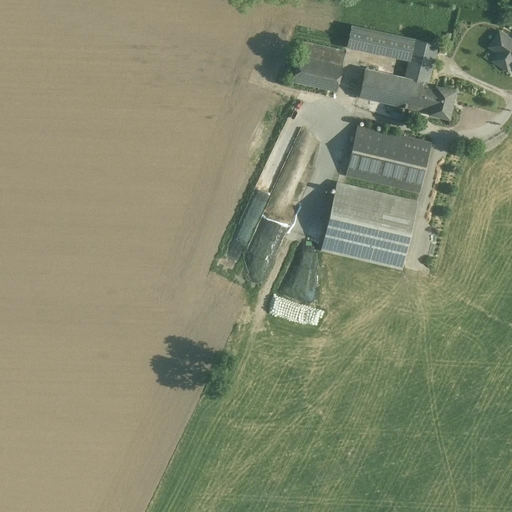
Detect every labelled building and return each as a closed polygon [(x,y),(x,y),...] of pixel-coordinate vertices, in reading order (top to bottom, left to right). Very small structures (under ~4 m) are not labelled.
[(415,40),(351,26),(348,42),(411,56),(415,40)] [(511,39),(500,32),(490,47),(499,53),(493,61),(508,70),(511,65),(511,39)] [(437,45),(415,40),(411,56),(405,78),(422,82),(427,83),(427,81),(428,81),(437,45)] [(345,52),(302,42),(298,55),(342,66),(345,52)] [(342,66),(298,55),(292,81),(335,91),(342,66)] [(405,78),(364,68),(358,96),(415,110),(422,82),(405,78)] [(435,88),(426,86),(426,83),(427,84),(427,83),(422,82),(415,110),(429,113),(429,114),(448,118),(451,105),(449,104),(452,90),(435,86),(435,88)] [(431,142),(357,125),(345,175),(419,193),(431,142)] [(402,265),(417,201),(335,181),(320,246),(402,265)]
